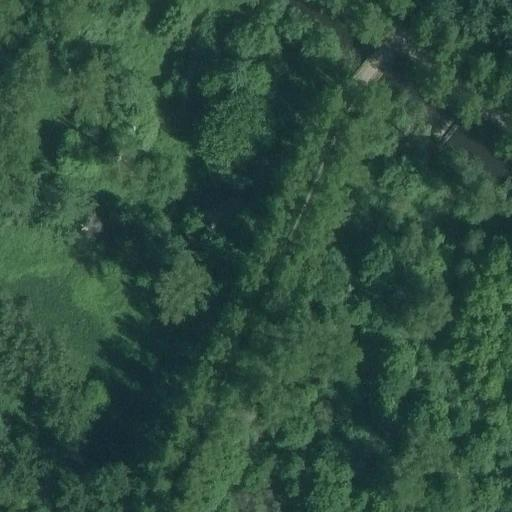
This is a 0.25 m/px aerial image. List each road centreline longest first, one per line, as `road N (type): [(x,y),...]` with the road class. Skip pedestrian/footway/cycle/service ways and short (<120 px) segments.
road 1 (track): [(155,511),(357,84),(404,31)]
road 2 (track): [(511,118),(367,0)]
